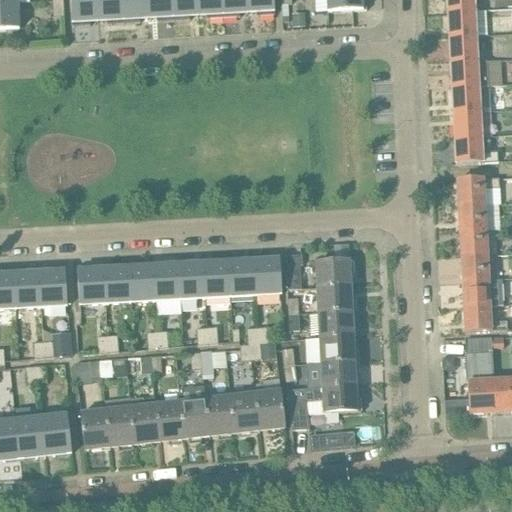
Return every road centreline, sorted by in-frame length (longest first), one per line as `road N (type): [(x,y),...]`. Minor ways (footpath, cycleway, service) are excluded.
road 1 (residential): [(426,463),(0,501)]
road 2 (residential): [(0,241),(412,216)]
road 3 (residential): [(0,63),(403,43)]
road 4 (secondary): [(427,481),(84,511)]
road 5 (residential): [(426,463),(412,216)]
road 6 (residential): [(412,216),(403,43)]
